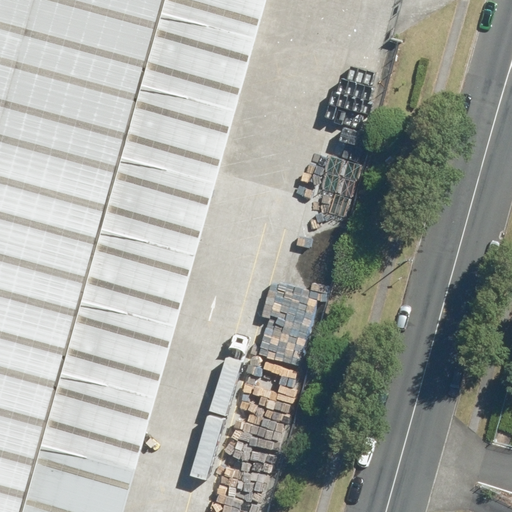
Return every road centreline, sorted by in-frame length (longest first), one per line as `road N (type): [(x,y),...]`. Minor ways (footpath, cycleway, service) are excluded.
road 1 (unknown): [(169,511),(287,77),(302,39),(353,0)]
road 2 (tertiary): [(482,150),(387,511)]
road 3 (tertiary): [(482,150),(511,13)]
